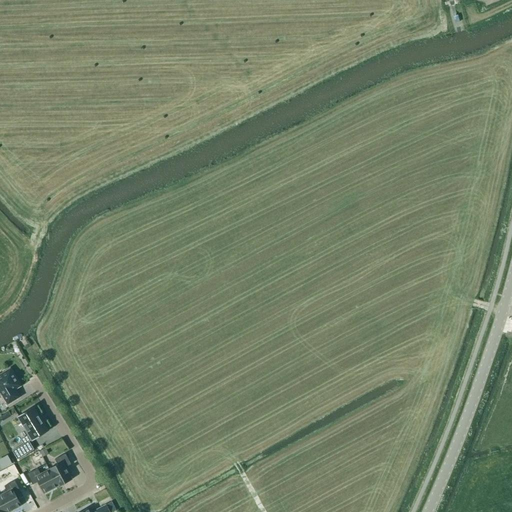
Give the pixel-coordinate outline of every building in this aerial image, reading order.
[(0,391),(8,404),(19,397),(14,389),(20,385),(10,369),(0,374),(0,391)] [(34,449),(29,441),(32,440),(32,441),(48,431),(33,407),(18,416),(29,435),(21,439),(23,444),(12,451),(17,460),(34,449)] [(45,448),(40,451),(43,457),(49,454),(45,448)] [(58,465),(49,469),(58,486),(72,479),(65,467),(71,464),(65,454),(55,459),(58,465)] [(9,457),(0,461),(0,466),(1,469),(12,464),(9,457)] [(57,486),(58,487),(58,486),(49,469),(40,474),(37,468),(27,474),(32,485),(38,482),(44,494),(57,486)] [(8,491),(0,494),(0,499),(6,511),(8,511),(22,505),(15,494),(21,491),(15,480),(5,485),(8,491)]
